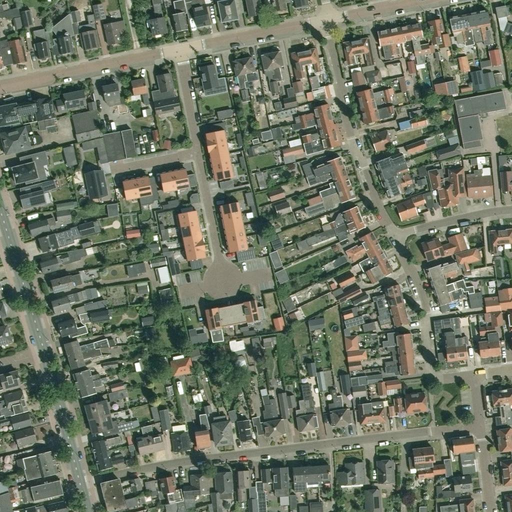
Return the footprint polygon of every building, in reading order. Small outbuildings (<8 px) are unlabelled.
[(154,36),(167,34),(163,17),(160,6),(160,4),(161,4),(160,0),(151,0),(153,7),(154,7),(156,18),(150,19),(150,20),(146,21),(147,28),(152,27),(154,36)] [(176,15),(171,16),(174,32),(188,29),(184,14),(186,13),(183,0),(174,2),(176,15)] [(184,0),(185,3),(188,16),(194,14),(195,18),(197,27),(210,24),(208,17),(205,5),(204,0),(184,0)] [(222,22),(238,19),(235,4),(242,3),(241,0),(229,0),(218,3),(222,22)] [(246,0),(250,17),(262,14),(258,0),(246,0)] [(288,0),(271,0),(274,12),(286,10),(285,4),(289,3),(288,0)] [(288,0),(289,3),(290,5),(294,4),(294,7),(301,6),(301,7),(302,8),(307,7),(308,6),(308,5),(307,0),(288,0)] [(437,8),(450,6),(449,0),(439,0),(436,1),(437,8)] [(103,4),(92,6),(95,21),(106,19),(103,4)] [(0,12),(0,18),(0,19),(6,17),(7,21),(20,16),(18,7),(9,10),(7,11),(3,12),(0,12)] [(504,7),(496,8),(498,18),(506,16),(506,15),(505,8),(504,7)] [(94,23),(93,20),(91,9),(84,10),(87,21),(88,25),(83,26),(78,27),(80,34),(84,50),(99,47),(95,23),(94,23)] [(23,29),(34,26),(30,10),(19,12),(23,29)] [(477,12),(483,42),(484,46),(490,45),(489,37),(491,36),(490,30),(486,31),(485,26),(490,25),(487,10),(477,12)] [(72,24),(81,22),(79,11),(70,13),(72,24)] [(475,43),(483,42),(477,12),(468,14),(472,35),(473,35),(475,43)] [(474,44),(468,14),(449,18),(452,33),(456,32),(458,44),(464,42),(465,47),(474,44)] [(506,16),(498,18),(499,22),(500,31),(511,35),(511,24),(507,23),(506,16)] [(433,45),(437,44),(438,49),(451,46),(448,33),(444,34),(441,19),(428,22),(433,45)] [(121,36),(127,35),(124,20),(104,24),(109,45),(122,42),(121,36)] [(74,36),(71,23),(68,23),(60,24),(63,37),(57,38),(61,55),(73,52),(70,37),(74,36)] [(419,24),(409,26),(415,57),(430,54),(428,44),(419,46),(418,39),(422,38),(419,24)] [(415,57),(409,26),(398,28),(401,42),(407,40),(408,45),(406,46),(407,52),(413,51),(415,57)] [(395,43),(401,42),(398,28),(388,30),(393,55),(399,54),(398,48),(396,48),(395,43)] [(45,32),(44,29),(33,31),(36,44),(34,44),(35,50),(37,50),(39,59),(40,59),(42,61),(46,60),(47,57),(50,57),(49,48),(52,47),(49,31),(45,32)] [(387,57),(393,55),(388,30),(377,32),(380,46),(387,44),(388,50),(385,50),(387,57)] [(356,40),(359,54),(364,53),(367,66),(374,64),(368,38),(356,40)] [(3,67),(13,63),(8,42),(9,41),(8,39),(0,41),(0,69),(2,69),(3,67)] [(8,42),(13,63),(13,64),(27,62),(22,39),(19,39),(9,41),(8,42)] [(359,54),(356,40),(343,43),(347,61),(344,62),(345,66),(356,64),(354,55),(359,54)] [(304,51),(307,65),(314,63),(316,72),(321,71),(316,49),(304,51)] [(488,51),(492,66),(502,65),(499,49),(488,51)] [(304,51),(291,54),(296,80),(304,78),(302,66),(307,65),(304,51)] [(279,79),(279,82),(282,81),(279,67),(283,67),(280,52),(271,54),(275,76),(273,76),(273,79),(279,79)] [(268,75),(271,94),(279,92),(277,82),(279,82),(279,79),(273,79),(273,76),(275,76),(271,54),(261,56),(265,76),(268,75)] [(469,56),(461,56),(461,71),(470,70),(469,56)] [(245,85),(250,84),(250,81),(252,81),(252,77),(250,77),(249,73),(255,72),(252,58),(243,60),(246,79),(244,79),(245,85)] [(251,87),(250,84),(245,85),(244,79),(246,79),(243,60),(233,61),(236,76),(237,76),(239,89),(251,87)] [(416,73),(415,72),(413,61),(407,62),(409,74),(412,74),(413,79),(417,78),(416,73)] [(227,92),(224,78),(217,79),(214,65),(200,68),(204,90),(214,88),(215,95),(227,92)] [(382,80),(388,79),(386,69),(380,70),(382,80)] [(367,84),(381,81),(379,70),(365,73),(367,81),(364,82),(364,84),(367,83),(367,84)] [(354,86),(364,84),(361,72),(351,74),(354,86)] [(485,89),(495,87),(492,72),(482,74),(485,89)] [(496,87),(502,85),(500,73),(493,75),(496,87)] [(174,100),(172,90),(173,90),(170,74),(157,76),(160,89),(151,91),(155,112),(179,107),(177,99),(174,100)] [(474,92),(485,90),(482,74),(471,76),(474,92)] [(401,80),(404,90),(410,89),(406,78),(401,80)] [(149,104),(147,93),(144,79),(131,82),(133,96),(141,94),(144,105),(149,104)] [(304,92),(301,81),(292,83),(295,94),(304,92)] [(456,81),(445,83),(447,96),(458,94),(456,81)] [(445,83),(434,85),(436,98),(447,96),(445,83)] [(117,85),(103,88),(105,101),(113,99),(115,106),(126,104),(125,97),(120,98),(117,85)] [(312,90),(312,92),(314,100),(314,102),(330,98),(327,86),(320,88),(312,90)] [(423,98),(434,96),(432,87),(421,90),(423,98)] [(379,98),(382,97),(389,96),(388,89),(376,92),(376,93),(372,94),(371,89),(356,93),(359,103),(379,98)] [(243,101),(249,100),(249,98),(247,90),(241,91),(243,101)] [(58,114),(68,112),(67,108),(86,105),(83,91),(64,95),(64,99),(56,101),(58,114)] [(503,92),(454,101),(464,150),(481,147),(480,140),(482,140),(478,115),(480,114),(480,117),(487,115),(487,113),(506,109),(503,92)] [(389,96),(382,97),(384,104),(391,102),(389,96)] [(288,98),(283,100),(285,109),(297,106),(295,97),(288,98)] [(362,114),(376,110),(375,105),(381,104),(379,98),(359,103),(362,114)] [(47,101),(47,99),(0,107),(0,125),(9,124),(10,127),(30,123),(33,122),(38,121),(54,118),(56,118),(52,100),(47,101)] [(89,112),(96,110),(95,102),(87,104),(89,112)] [(206,104),(207,110),(219,108),(218,102),(206,104)] [(280,102),(274,104),(275,111),(282,110),(280,102)] [(316,118),(330,114),(328,104),(313,108),(316,118)] [(376,110),(362,114),(365,125),(379,121),(379,120),(389,117),(388,113),(394,112),(392,106),(376,110)] [(76,135),(101,130),(97,110),(96,110),(89,112),(72,115),(76,135)] [(218,120),(232,117),(231,110),(225,111),(226,112),(217,114),(218,120)] [(410,119),(424,115),(423,110),(408,113),(410,119)] [(316,129),(333,125),(330,114),(316,118),(306,121),(306,120),(300,122),(302,129),(315,125),(316,129)] [(412,129),(427,125),(425,116),(409,120),(412,129)] [(54,118),(38,121),(40,131),(47,130),(46,127),(56,125),(54,118)] [(207,147),(226,143),(224,132),(225,132),(224,124),(210,127),(211,132),(205,133),(207,147)] [(321,139),(339,135),(336,124),(333,125),(316,129),(316,130),(318,129),(321,139)] [(1,135),(0,135),(0,138),(4,154),(6,154),(29,148),(40,145),(43,142),(41,136),(33,136),(30,125),(23,127),(23,129),(1,135)] [(103,135),(103,136),(104,137),(105,145),(109,162),(136,157),(131,130),(103,135)] [(154,142),(159,141),(157,130),(151,131),(154,142)] [(376,152),(392,146),(386,130),(370,137),(376,152)] [(271,131),(261,133),(263,141),(273,139),(271,131)] [(311,142),(305,143),(307,153),(309,154),(341,146),(339,135),(321,139),(311,142)] [(98,146),(105,145),(104,137),(94,139),(96,147),(98,146)] [(420,141),(414,143),(415,143),(405,146),(408,155),(426,148),(423,140),(420,141)] [(210,158),(229,154),(226,143),(207,147),(210,158)] [(282,149),(285,163),(294,161),(292,155),(303,152),(301,144),(290,147),(282,149)] [(439,161),(460,154),(459,144),(436,152),(439,161)] [(72,146),(63,148),(65,157),(75,154),(72,146)] [(38,178),(35,168),(48,164),(45,151),(31,155),(33,163),(12,168),(13,170),(11,171),(13,180),(15,179),(16,184),(25,181),(26,184),(36,182),(35,179),(38,178)] [(379,172),(404,163),(401,153),(376,163),(375,164),(375,165),(376,168),(377,169),(378,169),(379,172)] [(229,154),(210,158),(212,169),(231,165),(229,154)] [(320,177),(344,168),(340,158),(327,163),(316,167),(316,166),(312,168),(310,163),(302,166),(306,178),(314,175),(316,178),(320,177)] [(382,180),(397,175),(397,176),(403,173),(407,171),(404,163),(379,172),(380,174),(379,175),(379,176),(380,179),(381,180),(382,180)] [(214,180),(236,176),(233,164),(231,165),(212,169),(214,180)] [(480,198),(488,198),(488,196),(492,196),(490,176),(489,168),(482,168),(481,164),(477,164),(477,165),(477,171),(480,198)] [(334,183),(348,178),(344,168),(320,177),(316,178),(314,175),(306,178),(309,187),(321,182),(322,183),(327,181),(327,180),(332,178),(334,182),(334,183)] [(173,172),(176,190),(197,186),(195,175),(187,176),(186,169),(173,172)] [(464,184),(462,169),(454,170),(447,170),(448,178),(443,179),(450,206),(458,204),(457,198),(465,197),(464,184)] [(450,206),(443,179),(438,181),(436,170),(428,172),(432,190),(437,189),(441,208),(450,206)] [(107,195),(102,171),(85,175),(90,198),(107,195)] [(473,171),(473,174),(465,174),(466,179),(467,198),(472,198),(472,199),(480,198),(477,171),(473,171)] [(511,171),(500,172),(501,192),(511,191),(511,195),(511,171)] [(163,193),(176,190),(173,172),(160,174),(163,193)] [(267,179),(265,172),(262,173),(262,172),(256,174),(260,190),(267,188),(265,180),(267,179)] [(403,173),(397,176),(397,175),(382,180),(383,181),(381,181),(381,183),(382,186),(383,187),(385,186),(386,189),(411,180),(408,174),(404,176),(403,173)] [(139,198),(152,195),(148,177),(135,179),(139,198)] [(319,192),(321,198),(327,196),(327,197),(351,188),(348,178),(334,183),(334,182),(329,184),(330,188),(319,192)] [(126,201),(139,198),(135,179),(122,182),(126,201)] [(54,180),(30,186),(32,193),(20,196),(23,210),(47,204),(43,192),(56,189),(54,180)] [(411,180),(386,189),(387,192),(386,192),(385,194),(387,197),(388,198),(389,198),(403,193),(401,188),(406,187),(407,189),(413,186),(411,180)] [(271,202),(285,197),(282,188),(268,192),(271,202)] [(327,197),(327,196),(321,198),(322,201),(304,208),(307,217),(331,209),(332,209),(335,207),(335,205),(355,198),(351,188),(327,197)] [(420,196),(411,199),(412,200),(396,205),(402,221),(417,216),(414,207),(425,203),(427,209),(434,207),(431,192),(430,192),(420,196)] [(73,202),(62,204),(63,210),(74,208),(73,202)] [(240,215),(238,202),(219,205),(222,218),(240,215)] [(278,216),(291,211),(288,202),(275,206),(278,216)] [(329,223),(331,229),(341,225),(346,223),(360,217),(356,207),(342,213),(342,212),(338,214),(334,221),(329,223)] [(57,222),(71,220),(69,210),(55,212),(57,222)] [(180,227),(198,223),(196,210),(177,214),(180,227)] [(141,226),(158,222),(157,214),(139,219),(141,226)] [(243,226),(240,215),(222,218),(224,230),(243,226)] [(51,219),(51,217),(28,224),(32,237),(49,232),(48,227),(55,225),(53,218),(51,219)] [(364,228),(360,217),(346,223),(341,225),(331,229),(305,239),(308,247),(337,236),(339,242),(348,238),(346,235),(364,228)] [(275,226),(273,220),(264,224),(266,230),(270,229),(272,234),(281,231),(279,225),(275,226)] [(93,221),(78,225),(81,236),(96,232),(94,225),(93,221)] [(182,238),(201,234),(198,223),(180,227),(182,238)] [(245,237),(243,226),(224,230),(226,241),(245,237)] [(65,246),(63,239),(72,236),(70,229),(55,234),(39,239),(42,252),(59,248),(65,246)] [(511,229),(502,231),(503,244),(510,244),(511,253),(511,252),(511,229)] [(495,245),(503,244),(502,231),(489,232),(491,254),(496,254),(495,245)] [(359,251),(376,242),(371,232),(359,239),(362,245),(358,247),(357,245),(345,252),(348,257),(354,254),(359,251)] [(201,234),(182,238),(184,249),(203,245),(201,234)] [(467,249),(461,234),(448,238),(450,244),(440,248),(438,239),(422,245),(427,260),(442,255),(443,257),(453,254),(467,249)] [(245,237),(226,241),(229,252),(235,251),(238,263),(256,259),(253,247),(247,248),(245,237)] [(350,256),(353,262),(363,257),(361,255),(366,252),(369,257),(360,262),(369,258),(381,251),(376,242),(359,251),(354,254),(348,257),(350,256)] [(205,257),(203,245),(184,249),(186,261),(190,260),(192,270),(203,267),(201,258),(205,257)] [(476,250),(476,248),(455,254),(458,265),(460,264),(461,266),(480,260),(478,250),(476,250)] [(63,265),(80,260),(80,258),(86,256),(84,249),(67,252),(67,255),(40,262),(43,274),(59,270),(57,264),(62,263),(63,265)] [(269,254),(271,260),(278,257),(276,251),(269,254)] [(364,273),(387,260),(385,258),(387,257),(383,251),(382,251),(381,251),(369,258),(360,262),(359,263),(364,273)] [(326,273),(331,270),(347,262),(344,255),(322,266),(326,273)] [(151,268),(167,265),(165,258),(149,261),(151,268)] [(387,260),(364,273),(367,278),(368,278),(372,284),(389,275),(388,272),(392,270),(387,260)] [(429,278),(455,270),(457,270),(454,261),(441,265),(440,265),(430,269),(429,267),(423,269),(426,277),(428,276),(429,278)] [(145,272),(144,264),(135,265),(136,273),(145,272)] [(178,264),(169,266),(171,276),(180,274),(178,264)] [(455,270),(429,278),(432,288),(434,287),(447,283),(445,278),(449,276),(450,279),(457,276),(455,270)] [(340,287),(356,280),(352,273),(337,281),(340,287)] [(54,292),(73,287),(82,284),(79,274),(51,281),(54,292)] [(432,288),(435,297),(461,288),(462,288),(463,292),(467,292),(468,294),(474,293),(473,287),(466,288),(463,280),(447,285),(447,283),(434,287),(432,288)] [(375,302),(401,295),(398,285),(384,289),(386,294),(372,298),(373,302),(375,302)] [(339,303),(340,303),(361,292),(358,286),(348,290),(336,297),(339,303)] [(162,303),(174,300),(171,288),(159,291),(162,303)] [(461,288),(435,297),(438,306),(464,297),(461,288)] [(511,288),(502,289),(502,290),(498,291),(500,312),(511,309),(511,288)] [(361,292),(340,303),(340,304),(350,299),(354,306),(368,298),(364,291),(361,293),(361,292)] [(54,314),(71,309),(69,304),(83,300),(81,292),(50,301),(54,314)] [(480,292),(474,293),(468,294),(470,309),(483,307),(480,292)] [(389,308),(403,304),(401,295),(375,302),(378,311),(389,308)] [(105,300),(83,306),(85,314),(89,313),(107,309),(105,300)] [(243,303),(247,323),(247,325),(259,322),(259,320),(260,320),(259,319),(265,318),(263,307),(257,308),(256,300),(243,303)] [(486,314),(500,312),(499,300),(485,301),(486,314)] [(247,323),(243,303),(230,305),(234,325),(247,323)] [(382,320),(406,314),(403,304),(389,308),(390,314),(378,317),(379,321),(382,320)] [(234,325),(230,305),(217,308),(221,328),(234,325)] [(221,328),(217,308),(205,310),(209,330),(209,332),(222,330),(221,328)] [(107,309),(89,313),(91,323),(91,324),(109,320),(107,309)] [(353,317),(350,309),(342,312),(344,320),(353,317)] [(500,355),(497,333),(495,334),(494,327),(501,327),(500,312),(490,313),(491,327),(486,327),(490,356),(500,355)] [(409,324),(406,314),(382,320),(379,321),(380,326),(393,322),(394,328),(409,324)] [(308,320),(309,330),(325,328),(324,318),(308,320)] [(457,360),(454,331),(453,325),(452,318),(442,319),(447,361),(457,360)] [(76,329),(73,319),(57,324),(59,330),(58,331),(60,336),(61,335),(61,337),(68,335),(69,339),(87,333),(85,326),(76,329)] [(363,333),(376,330),(374,322),(362,325),(363,333)] [(0,343),(10,341),(10,339),(11,339),(11,338),(12,337),(12,335),(11,334),(10,334),(9,333),(8,333),(6,327),(0,328),(0,343)] [(490,356),(486,327),(479,328),(480,335),(482,335),(483,338),(481,339),(481,343),(478,344),(480,357),(490,356)] [(467,359),(465,346),(468,346),(467,337),(462,338),(461,331),(454,331),(457,360),(467,359)] [(207,342),(206,334),(190,337),(191,345),(207,342)] [(387,347),(412,344),(410,334),(395,335),(395,334),(387,334),(388,341),(383,343),(384,347),(387,347)] [(346,351),(358,350),(357,335),(344,337),(346,351)] [(99,349),(109,348),(106,339),(90,344),(91,345),(84,347),(84,346),(79,348),(77,341),(64,345),(67,357),(92,350),(99,349)] [(246,343),(232,345),(233,353),(248,351),(246,343)] [(392,356),(398,356),(413,354),(412,344),(387,347),(387,352),(391,351),(392,356)] [(101,355),(99,349),(92,350),(67,357),(71,369),(84,365),(82,359),(90,357),(90,358),(101,355)] [(360,360),(359,351),(346,353),(347,362),(360,360)] [(385,367),(414,364),(413,354),(398,356),(392,356),(393,362),(384,363),(385,367)] [(170,362),(174,377),(193,372),(190,357),(170,362)] [(359,370),(362,369),(361,360),(360,360),(347,362),(348,362),(349,371),(359,370)] [(103,370),(118,367),(116,361),(102,363),(103,370)] [(314,363),(307,364),(309,377),(316,376),(314,363)] [(414,364),(385,367),(386,374),(394,373),(394,375),(396,376),(400,375),(400,376),(415,375),(414,364)] [(76,386),(100,379),(98,374),(90,376),(89,370),(73,375),(76,386)] [(0,389),(20,385),(16,371),(0,375),(0,389)] [(316,373),(318,384),(325,383),(323,372),(316,373)] [(352,394),(351,386),(350,386),(348,375),(339,376),(342,395),(352,394)] [(377,383),(382,383),(382,382),(381,375),(366,376),(366,377),(359,378),(360,384),(367,384),(367,385),(377,383)] [(76,386),(79,398),(95,393),(94,388),(102,386),(102,383),(106,381),(105,378),(100,379),(76,386)] [(385,382),(386,389),(400,387),(399,380),(385,382)] [(112,393),(123,390),(128,389),(126,384),(123,385),(122,382),(110,385),(112,393)] [(386,389),(385,382),(382,382),(382,383),(377,383),(379,396),(387,395),(386,389)] [(351,386),(352,394),(352,398),(365,397),(364,386),(351,387),(351,386)] [(511,389),(501,390),(506,425),(507,426),(511,425),(511,418),(511,419),(509,405),(511,404),(511,389)] [(0,409),(24,403),(21,390),(3,396),(4,400),(0,401),(0,409)] [(112,393),(108,394),(110,402),(125,398),(123,390),(112,393)] [(337,396),(336,390),(331,391),(332,397),(333,404),(328,404),(330,412),(329,412),(331,427),(341,425),(337,397),(337,396)] [(500,417),(495,417),(496,426),(506,425),(501,390),(491,392),(493,407),(498,406),(500,417)] [(281,420),(282,420),(289,419),(288,409),(286,397),(285,393),(278,394),(281,420)] [(394,406),(425,402),(424,394),(412,395),(412,394),(404,395),(405,398),(394,399),(394,406)] [(268,396),(261,397),(264,406),(264,411),(263,411),(264,423),(260,423),(259,417),(252,418),(253,426),(256,426),(257,435),(265,434),(266,437),(275,436),(274,428),(273,421),(272,413),(270,406),(269,400),(268,396)] [(286,397),(288,409),(296,408),(293,396),(286,397)] [(337,396),(337,397),(341,425),(351,424),(348,409),(343,410),(341,396),(337,396)] [(269,400),(270,406),(272,413),(273,421),(274,428),(275,436),(285,434),(282,420),(281,420),(278,420),(275,405),(274,399),(269,400)] [(303,400),(308,430),(318,429),(314,407),(309,408),(308,399),(303,400)] [(300,410),(295,410),(298,432),(308,430),(303,400),(299,401),(300,410)] [(109,414),(106,401),(85,406),(89,419),(109,414)] [(370,403),(373,423),(385,422),(383,408),(384,408),(383,401),(376,402),(370,403)] [(425,402),(394,406),(395,413),(406,412),(406,415),(414,414),(414,412),(426,411),(425,402)] [(27,411),(24,403),(0,409),(0,416),(3,416),(3,418),(27,411)] [(370,403),(357,404),(359,425),(373,423),(370,403)] [(171,429),(168,409),(159,411),(162,430),(171,429)] [(230,422),(237,420),(234,410),(227,412),(230,422)] [(31,425),(27,413),(5,420),(5,419),(0,420),(0,429),(2,429),(1,427),(12,424),(13,430),(31,425)] [(109,414),(89,419),(92,433),(116,428),(118,433),(123,432),(130,430),(133,429),(131,421),(117,425),(116,421),(111,422),(109,414)] [(210,446),(208,430),(210,429),(206,414),(199,415),(201,430),(195,431),(197,448),(198,448),(198,449),(200,450),(203,449),(204,448),(204,447),(210,446)] [(219,417),(223,444),(233,442),(232,437),(230,437),(228,423),(227,423),(226,416),(219,417)] [(219,417),(213,418),(214,425),(213,425),(216,445),(217,445),(218,447),(223,446),(223,444),(219,417)] [(240,441),(251,440),(248,421),(237,423),(240,441)] [(146,426),(151,452),(164,449),(161,434),(153,436),(150,425),(146,426)] [(186,431),(185,425),(172,426),(173,433),(171,433),(174,453),(190,450),(187,431),(186,431)] [(139,455),(151,452),(146,426),(141,427),(143,438),(135,440),(139,455)] [(18,447),(35,442),(32,428),(14,433),(18,447)] [(511,433),(511,434),(511,428),(496,430),(497,441),(511,439),(511,433)] [(121,443),(120,436),(92,443),(94,454),(108,451),(107,446),(121,443)] [(475,459),(472,439),(468,436),(451,438),(453,454),(464,452),(465,461),(475,459)] [(511,439),(497,441),(498,452),(511,450),(511,439)] [(422,449),(426,477),(433,476),(433,475),(445,474),(445,477),(452,477),(449,459),(443,460),(444,465),(432,466),(431,461),(434,461),(432,448),(422,449)] [(418,478),(426,477),(422,449),(412,450),(413,457),(408,458),(409,470),(417,469),(418,478)] [(108,451),(94,454),(98,470),(112,467),(112,465),(123,462),(121,455),(122,455),(121,451),(114,453),(115,457),(110,458),(108,451)] [(54,463),(52,452),(22,459),(16,460),(19,471),(21,470),(24,470),(25,470),(54,463)] [(511,454),(511,455),(511,460),(500,461),(501,474),(511,472),(511,454)] [(378,483),(393,482),(392,461),(377,462),(378,483)] [(54,463),(25,470),(24,470),(27,481),(57,474),(54,463)] [(338,485),(364,484),(363,463),(345,464),(345,472),(337,473),(338,485)] [(316,466),(318,487),(321,487),(323,484),(330,484),(329,480),(328,465),(316,466)] [(306,488),(307,488),(318,487),(316,466),(304,467),(305,482),(306,482),(306,488)] [(307,492),(307,488),(306,488),(306,482),(305,482),(304,467),(292,468),(293,483),(300,482),(301,492),(307,492)] [(275,497),(288,497),(287,487),(286,468),(273,469),(273,474),(274,481),(275,497)] [(262,482),(274,481),(273,474),(270,475),(269,469),(261,470),(262,482)] [(245,500),(244,488),(250,488),(249,471),(236,472),(237,488),(238,488),(238,501),(245,500)] [(216,493),(211,494),(213,511),(221,511),(221,509),(222,509),(221,499),(221,493),(231,493),(233,492),(232,472),(214,473),(216,493)] [(511,472),(501,474),(503,486),(511,485),(511,472)] [(183,488),(180,489),(184,501),(186,501),(189,509),(194,508),(193,495),(209,494),(207,474),(190,475),(191,486),(183,487),(183,488)] [(454,491),(454,492),(471,490),(469,476),(452,478),(454,491)] [(162,479),(160,479),(163,494),(167,493),(170,504),(176,503),(184,501),(180,489),(175,490),(173,477),(167,478),(166,477),(162,478),(162,479)] [(119,479),(101,484),(106,502),(114,500),(123,498),(122,495),(129,493),(128,493),(140,490),(137,478),(123,481),(123,482),(120,483),(119,479)] [(26,489),(21,491),(23,497),(60,488),(58,479),(30,485),(31,488),(26,489)] [(0,494),(8,492),(5,481),(0,482),(0,494)] [(154,481),(144,483),(146,493),(153,492),(154,491),(156,491),(154,481)] [(257,511),(266,511),(265,491),(263,491),(262,482),(255,482),(256,492),(257,499),(257,511)] [(19,498),(16,486),(8,489),(11,500),(19,498)] [(454,491),(442,492),(441,486),(436,487),(436,499),(455,497),(454,492),(454,491)] [(34,501),(34,503),(62,497),(60,488),(23,497),(24,503),(34,501)] [(372,490),(372,511),(380,511),(380,499),(379,490),(372,490)] [(12,511),(8,492),(0,494),(0,511),(12,511)] [(114,500),(106,502),(108,511),(109,511),(125,508),(126,508),(137,505),(144,503),(142,496),(136,498),(124,501),(123,498),(114,500)] [(257,511),(257,499),(248,500),(248,511),(257,511)] [(459,504),(440,507),(440,511),(472,511),(474,511),(472,499),(459,500),(459,504)] [(188,511),(189,510),(186,510),(184,501),(176,503),(178,509),(176,511),(188,511)] [(45,511),(66,511),(64,502),(49,506),(49,504),(44,506),(45,511)]
